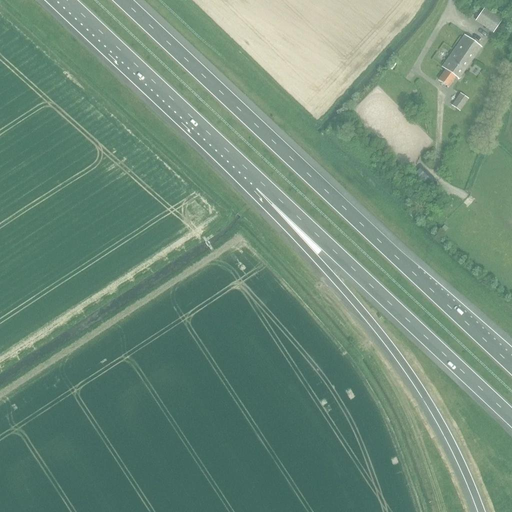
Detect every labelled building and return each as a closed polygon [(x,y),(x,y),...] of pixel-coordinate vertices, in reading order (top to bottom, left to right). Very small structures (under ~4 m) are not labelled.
[(484,8),(476,20),(493,32),(501,20),(484,8)] [(446,69),(439,79),(448,86),(456,76),(458,78),(480,47),(465,37),(443,67),(446,69)] [(467,98),(459,92),(450,105),(457,110),(467,98)] [(419,168),(411,177),(424,190),(432,181),(419,168)] [(466,202),(471,195),(467,192),(462,199),(466,202)]
